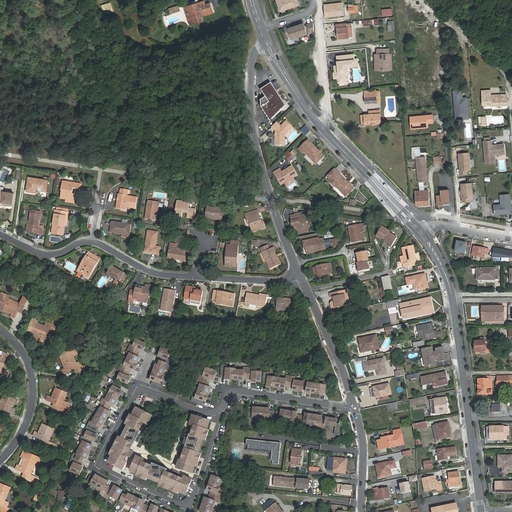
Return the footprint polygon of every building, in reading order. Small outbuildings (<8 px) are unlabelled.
[(277,0),(281,11),(299,5),(297,0),(277,0)] [(189,20),(202,16),(213,12),(210,3),(205,5),(204,1),(192,4),(186,6),(185,7),(189,20)] [(343,15),(342,3),(324,5),(325,17),(343,15)] [(203,21),(202,16),(189,20),(191,25),(203,21)] [(295,27),(299,37),(306,35),(303,24),(295,27)] [(352,37),(351,24),(335,25),(335,28),(337,27),(338,35),(338,39),(349,38),(349,37),(352,37)] [(290,35),(291,39),(299,37),(295,27),(288,29),(290,35)] [(338,78),(339,83),(347,82),(346,72),(349,71),(349,67),(358,65),(358,59),(355,59),(354,54),(337,56),(338,65),(337,67),(335,67),(335,72),(334,74),(335,78),(338,78)] [(375,55),(376,70),(381,70),(382,70),(385,70),(386,70),(392,69),(391,54),(389,54),(377,55),(375,55)] [(259,102),(273,123),(287,106),(272,83),(261,90),(265,97),(259,102)] [(455,91),(456,111),(459,111),(460,119),(470,119),(468,97),(464,98),(463,90),(455,91)] [(365,103),(377,102),(376,93),(370,94),(365,94),(365,103)] [(492,106),(507,105),(506,94),(491,95),(492,106)] [(375,115),(369,115),(361,115),(361,124),(365,124),(370,124),(370,125),(375,125),(375,124),(381,124),(380,110),(374,110),(375,115)] [(410,117),(412,128),(427,127),(427,123),(426,116),(410,117)] [(276,123),(271,128),(275,132),(277,134),(277,136),(275,138),(275,146),(284,146),(285,136),(293,128),(286,121),(280,127),(276,123)] [(305,126),(300,131),(305,136),(310,131),(305,126)] [(304,151),(316,164),(324,157),(320,153),(319,152),(318,151),(308,140),(300,148),(304,151)] [(492,140),(484,141),(486,163),(496,162),(495,154),(505,154),(504,144),(497,144),(496,146),(494,146),(493,145),(492,145),(492,140)] [(469,153),(459,154),(460,164),(461,164),(461,166),(460,167),(460,174),(468,174),(467,170),(471,170),(469,153)] [(416,163),(417,173),(425,172),(424,162),(416,163)] [(274,173),(281,186),(285,183),(291,179),(293,178),(297,175),(292,167),(282,173),(280,169),(274,173)] [(348,182),(335,169),(328,175),(332,179),(330,180),(329,181),(335,187),(336,186),(346,196),(354,188),(351,185),(348,184),(347,183),(348,182)] [(416,191),(417,206),(429,205),(428,190),(424,191),(424,182),(426,182),(425,172),(417,173),(419,191),(416,191)] [(28,186),(26,186),(25,192),(37,194),(37,191),(45,192),(46,187),(44,187),(45,185),(46,185),(47,180),(28,177),(27,183),(28,184),(28,186)] [(72,187),(76,188),(79,188),(80,183),(61,180),(60,190),(61,190),(60,198),(65,199),(74,200),(75,192),(74,192),(74,193),(71,192),(72,187)] [(472,183),(461,184),(463,202),(470,201),(470,198),(473,198),(472,183)] [(136,211),(138,197),(129,195),(130,189),(122,187),(121,194),(120,194),(117,211),(126,212),(126,210),(136,211)] [(436,195),(437,204),(444,204),(444,202),(450,201),(449,189),(441,189),(441,194),(436,195)] [(3,203),(12,205),(14,194),(10,194),(7,193),(0,192),(0,205),(3,206),(3,203)] [(494,205),(494,214),(502,214),(503,213),(507,213),(507,214),(511,213),(510,194),(500,195),(501,204),(494,205)] [(149,200),(147,219),(157,221),(160,202),(149,200)] [(189,214),(188,216),(188,218),(196,219),(197,212),(193,211),(189,211),(190,207),(190,205),(178,203),(175,217),(183,218),(183,216),(184,213),(189,214)] [(213,209),(213,208),(208,207),(206,218),(214,219),(214,217),(221,218),(221,220),(225,221),(226,214),(222,213),(223,209),(216,208),(215,210),(213,209)] [(65,216),(67,217),(68,213),(54,210),(51,233),(62,235),(64,225),(65,216)] [(39,226),(40,215),(31,213),(29,223),(28,223),(27,232),(38,233),(37,234),(42,235),(43,227),(39,226)] [(263,224),(262,222),(260,214),(247,218),(249,222),(251,221),(252,224),(254,232),(267,229),(265,224),(263,224)] [(311,229),(308,214),(301,215),(300,214),(294,215),(295,221),(296,225),(297,225),(299,232),(311,229)] [(123,234),(131,236),(132,225),(113,222),(111,233),(123,234)] [(366,230),(364,222),(350,225),(354,242),(364,239),(363,231),(366,230)] [(393,246),(399,236),(391,231),(392,230),(384,225),(378,235),(381,237),(382,236),(387,239),(386,240),(390,243),(390,244),(393,246)] [(153,250),(153,252),(159,253),(160,246),(156,245),(158,232),(148,231),(147,237),(149,237),(149,240),(148,240),(146,250),(153,250)] [(309,248),(309,250),(317,249),(317,251),(328,248),(326,239),(322,240),(322,237),(305,241),(306,249),(309,248)] [(455,251),(464,253),(467,243),(458,241),(455,251)] [(186,262),(186,261),(187,252),(188,249),(178,248),(178,244),(171,243),(169,258),(182,259),(182,262),(186,262)] [(229,256),(229,266),(237,267),(238,246),(228,245),(227,256),(229,256)] [(488,253),(489,248),(474,245),(472,254),(484,257),(484,252),(488,253)] [(415,261),(412,246),(402,248),(404,256),(405,263),(403,264),(403,268),(414,265),(413,262),(415,261)] [(270,249),(263,252),(267,261),(268,260),(272,269),(281,265),(273,248),(270,249)] [(511,250),(494,248),(492,257),(511,256),(511,250)] [(371,259),(368,250),(357,252),(358,256),(359,256),(361,261),(359,262),(360,267),(359,267),(360,271),(371,268),(369,259),(371,259)] [(81,269),(89,274),(100,258),(91,252),(85,260),(86,261),(81,269)] [(88,276),(89,274),(81,269),(86,261),(85,260),(79,270),(88,276)] [(326,273),(329,272),(334,271),(332,263),(315,267),(317,274),(321,273),(321,275),(326,274),(326,273)] [(124,282),(129,274),(113,264),(108,272),(117,278),(120,280),(124,282)] [(487,277),(487,279),(499,279),(499,268),(477,268),(477,277),(487,277)] [(424,282),(423,274),(406,278),(408,285),(414,283),(415,289),(428,286),(427,281),(424,282)] [(389,275),(382,277),(385,290),(392,288),(389,275)] [(142,291),(136,290),(136,291),(135,296),(139,297),(139,301),(145,302),(144,305),(148,306),(152,285),(147,285),(147,288),(143,287),(142,291)] [(195,286),(188,285),(186,297),(193,298),(192,302),(202,304),(204,290),(199,290),(197,290),(194,289),(195,286)] [(172,312),(176,290),(166,288),(162,310),(172,312)] [(333,302),(334,307),(350,304),(351,302),(350,297),(348,296),(347,297),(347,292),(348,292),(350,291),(349,289),(332,293),(333,297),(335,296),(336,301),(334,301),(333,302)] [(222,304),(232,306),(234,296),(224,294),(225,292),(216,290),(214,299),(218,300),(219,299),(223,299),(222,304)] [(251,296),(252,294),(248,293),(246,303),(250,304),(257,305),(259,305),(266,307),(268,296),(260,294),(260,295),(260,298),(251,296)] [(431,306),(433,306),(431,297),(400,303),(403,319),(412,317),(427,313),(428,313),(432,312),(431,306)] [(24,308),(27,300),(23,298),(21,303),(18,301),(16,304),(8,300),(3,311),(12,316),(11,318),(15,320),(21,306),(24,308)] [(288,308),(288,310),(296,310),(297,299),(287,298),(287,300),(279,300),(278,313),(283,313),(283,309),(286,310),(286,308),(288,308)] [(395,300),(387,301),(389,308),(396,307),(395,300)] [(495,318),(495,321),(504,321),(504,306),(482,306),(482,318),(495,318)] [(35,322),(38,318),(33,316),(24,334),(29,336),(30,333),(39,338),(38,341),(42,343),(49,329),(56,333),(60,326),(52,322),(50,325),(46,322),(44,326),(35,322)] [(435,333),(435,331),(433,323),(423,325),(425,333),(427,340),(443,337),(442,332),(438,332),(435,333)] [(425,333),(423,325),(417,326),(419,334),(425,333)] [(393,326),(387,327),(388,334),(395,333),(393,326)] [(363,345),(362,346),(363,352),(381,348),(378,335),(360,338),(361,343),(362,343),(363,345)] [(143,351),(147,344),(136,339),(133,345),(130,344),(126,352),(129,353),(124,365),(121,363),(117,372),(120,373),(117,379),(128,384),(131,377),(129,376),(132,369),(134,370),(140,357),(137,356),(140,350),(143,351)] [(482,351),(482,353),(487,353),(492,353),(492,345),(490,345),(490,344),(486,344),(486,340),(475,341),(476,351),(482,351)] [(171,351),(161,347),(158,357),(160,358),(158,365),(155,364),(150,381),(152,381),(151,385),(162,389),(164,384),(161,383),(166,369),(169,370),(172,361),(168,360),(171,351)] [(60,361),(64,371),(61,372),(62,375),(77,370),(78,375),(86,372),(84,367),(81,368),(79,364),(75,365),(72,357),(77,355),(75,349),(60,355),(62,360),(60,361)] [(446,360),(445,356),(444,351),(437,353),(437,356),(434,356),(433,351),(424,353),(426,366),(435,364),(434,360),(438,359),(438,362),(446,360)] [(0,378),(2,380),(6,372),(2,370),(8,357),(5,355),(4,358),(0,356),(0,378)] [(387,373),(384,358),(363,362),(365,371),(377,368),(378,375),(387,373)] [(227,365),(222,365),(221,377),(225,377),(225,380),(244,381),(244,379),(251,380),(251,382),(261,382),(262,372),(253,371),(253,368),(244,367),(244,370),(236,370),(236,369),(227,368),(227,365)] [(214,381),(217,371),(206,367),(203,376),(200,375),(197,384),(200,385),(195,398),(193,397),(191,402),(202,405),(204,401),(207,402),(212,387),(208,386),(211,379),(214,381)] [(10,374),(6,372),(2,380),(7,382),(10,374)] [(269,376),(269,373),(264,372),(262,384),(267,384),(266,386),(285,389),(286,387),(293,388),(292,390),(303,392),(303,389),(306,390),(306,392),(325,395),(325,393),(329,393),(331,382),(326,381),(325,384),(308,382),(309,378),(304,378),(303,381),(295,380),(295,376),(286,375),(286,378),(269,376)] [(422,377),(424,385),(435,383),(435,386),(448,384),(446,373),(442,374),(442,373),(422,377)] [(511,375),(498,376),(498,387),(511,386),(511,375)] [(122,385),(112,379),(109,384),(113,386),(105,399),(103,397),(98,406),(100,407),(92,422),(90,420),(87,425),(98,431),(100,427),(102,428),(111,412),(109,411),(112,404),(115,406),(123,391),(120,389),(122,385)] [(493,394),(492,379),(486,379),(479,379),(479,395),(493,394)] [(391,394),(389,384),(374,387),(374,388),(370,389),(372,397),(376,396),(376,397),(391,394)] [(48,399),(46,403),(60,409),(58,412),(66,416),(68,411),(65,410),(66,406),(62,404),(66,395),(55,390),(50,400),(48,399)] [(10,412),(14,403),(3,397),(0,403),(0,411),(11,416),(12,413),(10,412)] [(436,414),(448,412),(446,397),(430,400),(431,406),(435,406),(436,414)] [(152,416),(136,407),(132,415),(130,415),(125,425),(127,426),(121,438),(119,437),(109,455),(111,456),(108,463),(123,471),(127,463),(124,461),(127,456),(131,458),(134,452),(130,450),(132,445),(134,446),(136,442),(138,443),(142,436),(139,435),(141,431),(140,431),(143,423),(148,425),(152,416)] [(249,407),(248,419),(268,420),(268,422),(273,423),(274,411),(270,411),(270,408),(253,407),(253,408),(249,407)] [(297,414),(298,412),(281,409),(281,412),(277,411),(275,423),(280,424),(281,420),(289,421),(288,422),(295,423),(295,426),(304,427),(304,425),(320,427),(320,429),(325,430),(326,425),(336,426),(334,434),(340,435),(342,424),(337,423),(338,418),(326,417),(326,419),(323,418),(323,415),(305,413),(305,415),(297,414)] [(210,421),(192,415),(189,426),(194,427),(191,435),(189,435),(188,439),(186,438),(183,445),(186,446),(181,461),(179,460),(177,469),(193,474),(195,467),(197,468),(202,454),(199,453),(204,440),(206,441),(209,430),(207,430),(210,421)] [(426,421),(412,424),(413,429),(427,426),(426,421)] [(452,436),(449,421),(436,424),(439,439),(452,436)] [(95,443),(98,435),(96,434),(98,431),(87,425),(85,430),(87,431),(85,437),(82,436),(80,440),(83,441),(77,454),(75,453),(71,461),(74,463),(70,472),(80,476),(84,467),(82,465),(85,459),(87,460),(94,445),(91,444),(93,441),(95,443)] [(490,426),(490,440),(507,439),(506,426),(490,426)] [(49,445),(54,433),(43,428),(39,437),(36,436),(35,440),(48,445),(46,449),(54,452),(56,448),(49,445)] [(404,444),(402,434),(395,435),(386,437),(387,439),(383,440),(378,441),(380,449),(404,444)] [(281,443),(247,441),(247,446),(249,446),(249,450),(273,452),(272,462),(274,462),(274,464),(280,465),(281,443)] [(457,455),(456,447),(440,449),(441,452),(438,452),(439,461),(448,459),(447,456),(457,455)] [(301,464),(303,449),(294,448),(293,463),(301,464)] [(16,469),(14,473),(28,479),(26,482),(34,485),(36,481),(29,478),(36,461),(22,455),(20,460),(23,461),(19,470),(16,469)] [(511,455),(499,456),(499,463),(503,463),(503,468),(503,472),(511,471),(511,455)] [(145,460),(136,457),(130,473),(137,475),(136,477),(146,482),(147,479),(160,484),(159,487),(178,495),(179,493),(186,496),(193,480),(184,476),(183,479),(178,477),(180,473),(173,471),(171,475),(166,472),(167,470),(152,464),(151,466),(143,463),(145,460)] [(340,468),(346,469),(348,458),(336,457),(334,469),(334,471),(340,472),(340,468)] [(433,467),(431,460),(424,461),(425,469),(433,467)] [(381,471),(378,472),(379,478),(392,475),(391,472),(393,472),(392,469),(397,467),(395,461),(379,464),(381,471)] [(226,481),(228,476),(217,472),(215,477),(212,475),(207,490),(210,491),(208,498),(204,497),(199,511),(212,511),(216,502),(219,503),(222,494),(218,493),(223,480),(226,481)] [(456,483),(456,486),(461,485),(460,472),(449,473),(450,482),(449,482),(449,486),(454,486),(454,483),(456,483)] [(90,476),(85,487),(89,489),(91,486),(102,492),(100,495),(108,500),(110,497),(118,501),(124,491),(115,486),(113,489),(107,486),(109,482),(96,475),(94,479),(90,476)] [(274,484),(294,486),(295,479),(295,478),(275,475),(274,484)] [(435,476),(422,479),(425,491),(437,488),(437,490),(441,489),(440,481),(436,482),(435,476)] [(296,487),(310,488),(311,482),(309,482),(310,479),(298,478),(298,479),(297,479),(296,487)] [(511,481),(495,482),(495,493),(511,492),(511,481)] [(408,483),(400,484),(402,494),(409,492),(408,483)] [(352,485),(342,484),(339,484),(338,487),(342,488),(341,494),(351,495),(352,485)] [(391,497),(389,488),(381,489),(380,488),(376,488),(377,492),(375,493),(376,500),(391,497)] [(128,496),(124,494),(121,502),(120,506),(124,508),(125,505),(140,511),(139,511),(169,511),(163,509),(161,511),(159,510),(160,507),(153,504),(151,507),(145,504),(146,501),(129,494),(128,496)] [(53,506),(56,501),(49,498),(47,502),(53,506)] [(267,510),(274,505),(271,500),(264,505),(267,510)] [(282,511),(276,503),(274,505),(267,510),(269,511),(282,511)]
